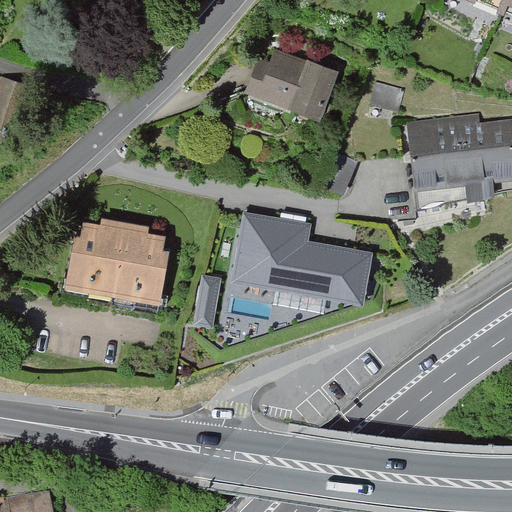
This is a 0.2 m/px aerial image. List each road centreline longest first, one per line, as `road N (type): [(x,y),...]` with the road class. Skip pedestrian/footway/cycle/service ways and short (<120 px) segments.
road 1 (tertiary): [(0,416),(272,463),(511,485)]
road 2 (unclassified): [(0,220),(181,68),(236,0)]
road 3 (secondary): [(511,320),(271,511)]
